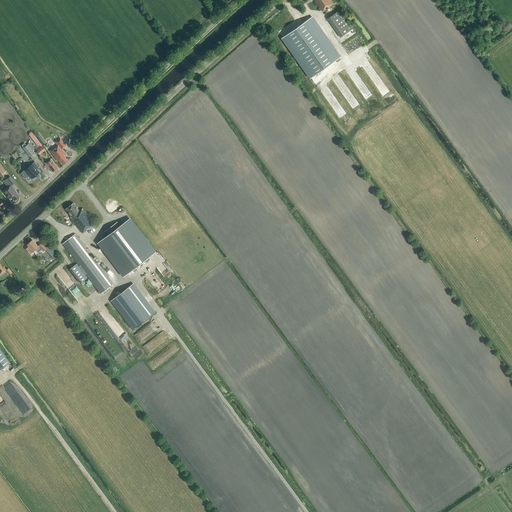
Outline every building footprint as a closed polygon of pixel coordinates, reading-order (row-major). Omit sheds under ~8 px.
[(313,0),(322,12),(333,4),(330,0),(313,0)] [(341,38),(354,28),(341,10),(327,19),(341,38)] [(311,17),(282,38),(311,78),(340,57),(311,17)] [(366,98),(367,100),(374,98),(373,95),(372,95),(369,92),(367,88),(358,76),(355,79),(356,82),(358,85),(359,88),(364,94),(365,96),(366,98)] [(66,154),(62,149),(66,145),(60,138),(55,142),(58,145),(56,146),(56,147),(53,149),(50,151),(58,161),(59,160),(62,164),(67,160),(64,156),(66,154)] [(30,142),(26,145),(23,148),(30,157),(35,153),(32,149),(34,148),(30,142)] [(38,150),(36,151),(39,155),(45,150),(42,146),(38,150)] [(58,168),(50,158),(48,160),(49,161),(46,163),(46,162),(44,163),(49,168),(53,172),(58,168)] [(39,172),(38,171),(36,169),(38,168),(34,163),(21,173),(25,178),(28,176),(31,178),(31,179),(39,172)] [(19,197),(16,193),(11,186),(14,183),(10,176),(3,181),(8,188),(3,191),(8,199),(11,197),(14,200),(19,197)] [(4,205),(0,200),(0,212),(0,213),(0,215),(2,218),(5,216),(6,218),(9,215),(3,208),(3,209),(2,208),(4,205)] [(80,211),(74,203),(66,209),(71,217),(70,218),(82,234),(91,227),(90,226),(94,224),(83,209),(80,211)] [(99,243),(124,276),(156,252),(130,219),(121,226),(118,222),(105,232),(108,236),(99,243)] [(113,284),(75,234),(62,244),(80,266),(79,267),(76,264),(70,269),(81,283),(87,278),(81,270),(82,269),(101,294),(113,284)] [(38,246),(33,240),(27,245),(29,246),(26,249),(30,254),(35,250),(37,252),(38,253),(41,249),(43,252),(46,249),(41,243),(38,246)] [(133,330),(156,312),(134,284),(111,302),(133,330)] [(0,349),(0,369),(0,370),(10,363),(0,349)]
